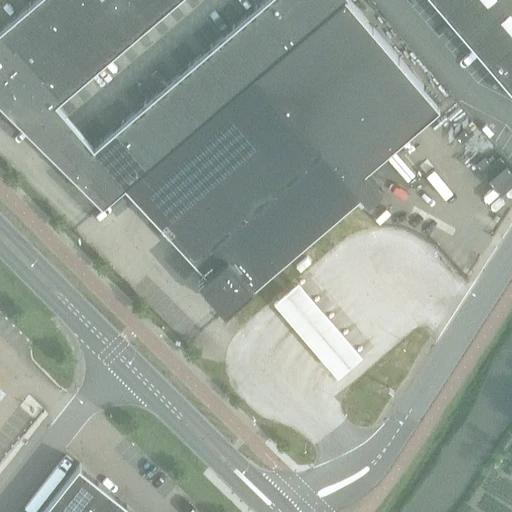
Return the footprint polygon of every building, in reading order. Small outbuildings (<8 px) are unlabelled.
[(31,0),(0,27),(0,100),(44,144),(46,146),(72,125),(69,122),(52,104),(173,0),(31,0)] [(145,166),(125,183),(206,271),(198,279),(224,309),(226,308),(360,193),(368,202),(369,201),(382,190),(365,170),(439,105),(348,0),(339,0),(325,12),(303,31),(280,51),(258,70),(235,89),(213,109),(190,128),(167,147),(145,166)] [(275,0),(262,0),(248,12),(280,51),(303,31),(275,0)] [(314,0),(275,0),(303,31),(325,12),(314,0)] [(314,0),(325,12),(339,0),(314,0)] [(511,0),(437,0),(511,87),(511,0)] [(248,12),(225,32),(258,70),(280,51),(248,12)] [(225,32),(202,51),(235,89),(258,70),(225,32)] [(202,51),(180,70),(213,109),(235,89),(202,51)] [(180,70),(157,90),(190,128),(213,109),(180,70)] [(157,90),(135,109),(167,147),(190,128),(157,90)] [(135,109),(112,128),(145,166),(167,147),(135,109)] [(72,125),(46,146),(103,202),(122,186),(90,147),(72,125)] [(112,128),(90,147),(122,186),(125,183),(145,166),(112,128)] [(297,281),(274,300),(338,376),(361,356),(297,281)] [(39,511),(108,511),(118,499),(79,468),(82,465),(79,463),(39,511)] [(134,511),(118,499),(108,511),(134,511)]
